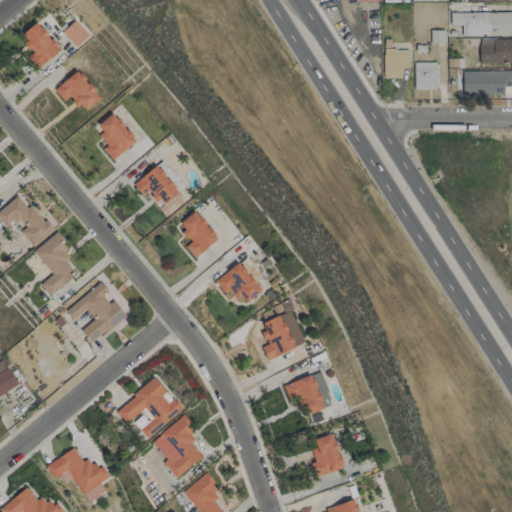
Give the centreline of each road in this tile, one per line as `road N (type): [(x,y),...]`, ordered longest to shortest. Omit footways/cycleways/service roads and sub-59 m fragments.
road 1 (secondary): [(268,0),(511,385)]
road 2 (secondary): [(511,337),(296,0)]
road 3 (residential): [(0,110),(167,311)]
road 4 (residential): [(167,311),(209,367),(270,511)]
road 5 (residential): [(0,460),(167,311)]
road 6 (residential): [(374,121),(511,119)]
